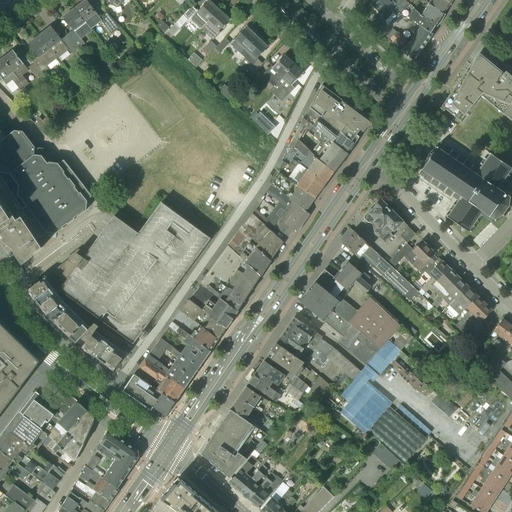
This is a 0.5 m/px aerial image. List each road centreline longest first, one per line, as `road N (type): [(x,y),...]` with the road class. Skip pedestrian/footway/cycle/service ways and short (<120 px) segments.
road 1 (residential): [(105,401),(261,180),(330,52)]
road 2 (tertiary): [(255,326),(373,164)]
road 3 (tertiary): [(364,158),(255,326)]
road 4 (tertiary): [(167,452),(255,326)]
road 5 (residential): [(105,401),(0,306)]
road 6 (residential): [(468,263),(373,164)]
